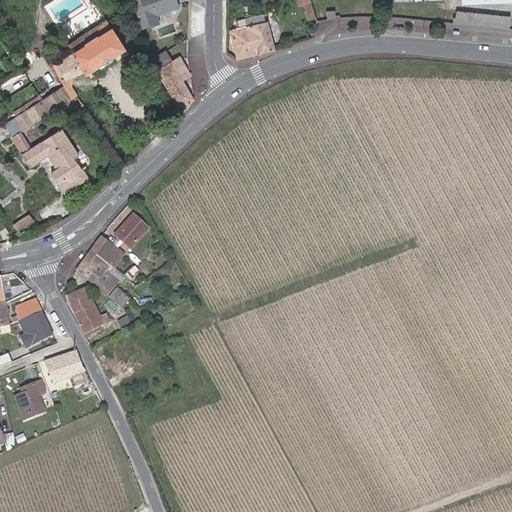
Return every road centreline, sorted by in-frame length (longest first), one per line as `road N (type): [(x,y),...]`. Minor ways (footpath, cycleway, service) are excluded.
road 1 (tertiary): [(231,89),(285,61),(349,44),(511,53)]
road 2 (unclassified): [(158,511),(34,252)]
road 3 (tertiary): [(34,252),(86,223),(231,89)]
